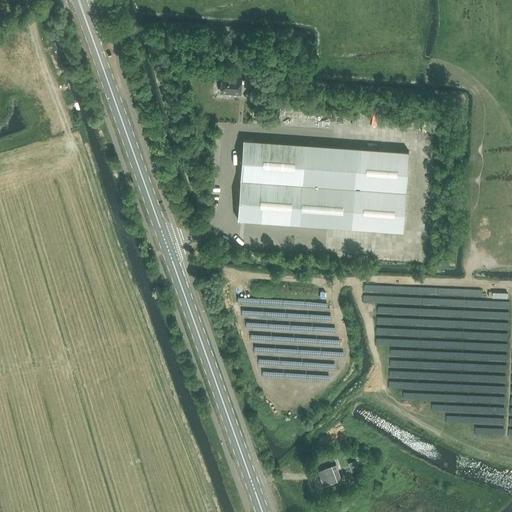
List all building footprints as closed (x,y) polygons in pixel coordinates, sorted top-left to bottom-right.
[(246,70),(245,85),(255,86),(256,70),(246,70)] [(221,92),(241,93),(242,77),(222,76),(221,92)] [(262,110),(261,120),(276,121),(277,122),(278,112),(277,112),(263,110),(262,110)] [(408,151),(357,148),(243,140),(238,219),(352,228),(402,231),(408,151)] [(349,464),(352,472),(359,470),(355,461),(349,464)] [(318,471),(323,486),(342,479),(336,464),(318,471)]
